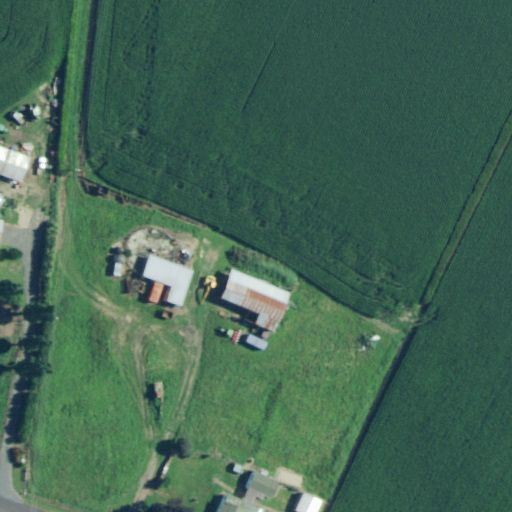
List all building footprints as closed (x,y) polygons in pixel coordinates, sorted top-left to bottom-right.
[(29,157),(0,146),(0,174),(20,182),(29,157)] [(192,271),(149,255),(142,275),(145,277),(138,297),(155,303),(163,283),(170,286),(165,301),(179,306),(192,271)] [(275,324),(287,293),(231,269),(219,298),(247,310),(243,319),(250,322),(242,341),(263,350),(271,331),(275,324)] [(276,482),(254,471),(246,488),(268,498),(276,482)] [(316,511),(322,501),(303,492),(294,511),(316,511)] [(253,511),(255,509),(225,495),(217,511),(253,511)]
